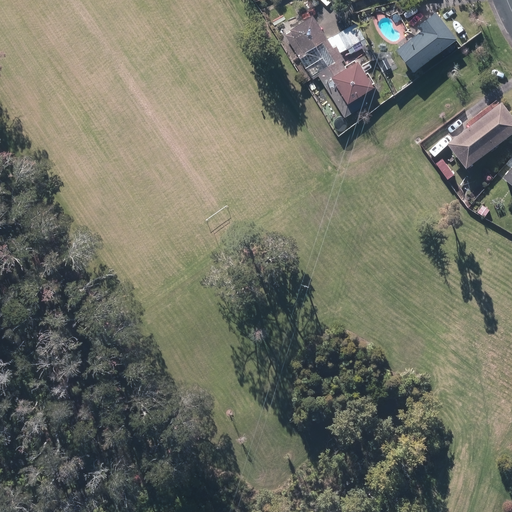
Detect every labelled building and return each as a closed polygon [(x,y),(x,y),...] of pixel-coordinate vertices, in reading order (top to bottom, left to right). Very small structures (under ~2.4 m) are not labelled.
[(394,52),(410,73),(453,41),(433,15),(415,29),(418,33),(394,52)] [(311,17),(289,31),(289,32),(278,39),(293,63),(304,56),(343,119),(366,104),(360,96),(370,89),(353,63),(344,69),(340,63),(343,61),(339,54),(364,40),(355,24),(326,40),(311,17)] [(443,148),(461,172),(511,134),(511,125),(498,107),(443,148)] [(454,175),(442,160),(433,167),(445,182),(454,175)] [(511,166),(499,181),(511,192),(511,166)] [(489,212),(475,201),(468,209),(482,220),(489,212)]
